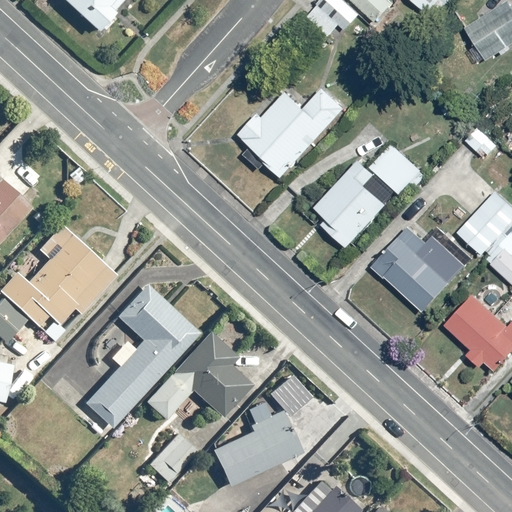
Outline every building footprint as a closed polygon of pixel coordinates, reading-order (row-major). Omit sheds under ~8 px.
[(120,0),(66,0),(101,30),(118,11),(114,7),(120,0)] [(357,14),(341,0),(320,0),(305,17),(327,37),(338,24),(343,29),(357,14)] [(392,2),(389,0),(348,0),(373,23),(392,2)] [(411,0),(433,19),(449,0),(411,0)] [(511,0),(506,0),(461,29),(472,46),(467,49),(478,65),(511,44),(511,0)] [(344,107),(323,86),(302,108),(284,91),(259,118),(254,114),(234,136),(278,177),(344,107)] [(391,146),(369,169),(359,159),(310,210),(329,228),(326,231),(343,248),(367,223),(417,170),(391,146)] [(500,191),(489,182),(470,165),(444,194),(470,218),(456,234),(481,256),(507,227),(511,221),(511,202),(507,198),(500,191)] [(0,240),(33,205),(2,176),(0,178),(0,240)] [(116,273),(60,221),(0,286),(0,290),(53,340),(62,330),(58,325),(74,308),(79,313),(116,273)] [(458,272),(409,226),(371,266),(420,312),(458,272)] [(511,231),(507,227),(481,256),(511,284),(511,231)] [(111,357),(119,365),(84,401),(111,426),(194,338),(189,333),(194,327),(147,283),(117,314),(135,331),(118,349),(111,357)] [(511,319),(505,326),(471,294),(442,325),(469,351),(464,356),(477,368),(482,362),(492,371),(511,349),(511,319)] [(25,319),(1,297),(0,297),(0,339),(3,343),(25,319)] [(236,354),(210,329),(145,399),(166,418),(193,389),(221,415),(252,382),(230,361),(236,354)] [(0,361),(0,397),(5,398),(13,364),(0,361)] [(302,451),(282,407),(249,423),(252,430),(212,448),(229,485),(302,451)] [(197,449),(177,429),(146,461),(166,481),(197,449)] [(276,501),(286,509),(284,511),(355,511),(360,507),(321,475),(304,496),(290,484),(276,501)] [(390,511),(381,503),(371,511),(390,511)]
